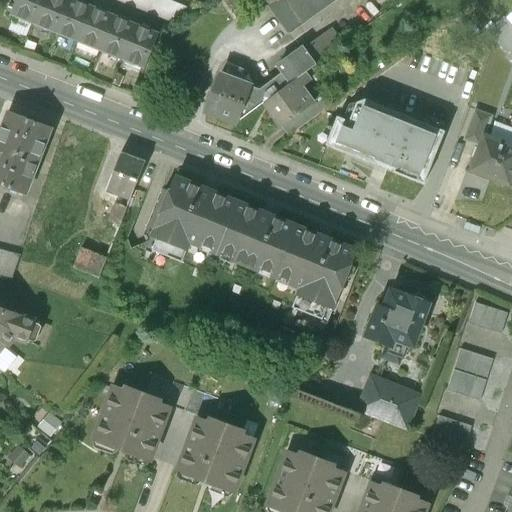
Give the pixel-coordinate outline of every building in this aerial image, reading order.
[(17,0),(12,15),(34,24),(43,0),(17,0)] [(68,0),(43,0),(34,24),(56,33),(68,0)] [(91,8),(72,0),(68,0),(56,33),(78,42),(91,8)] [(160,0),(108,0),(167,23),(184,9),(160,0)] [(263,0),(290,36),(338,0),(337,0),(263,0)] [(113,17),(91,8),(78,42),(100,51),(113,17)] [(135,26),(113,17),(100,51),(122,60),(135,26)] [(506,55),(511,49),(511,28),(504,19),(487,34),(506,55)] [(157,35),(135,26),(122,60),(144,68),(157,35)] [(330,29),(304,48),(317,65),(343,46),(330,29)] [(304,74),(317,65),(304,48),(278,68),(283,74),(291,85),(304,74)] [(220,74),(205,114),(235,125),(250,85),(220,74)] [(283,74),(262,89),(250,85),(235,125),(265,103),(291,85),(283,74)] [(291,85),(265,103),(281,124),(315,99),(304,85),(310,81),(304,74),(291,85)] [(326,91),(315,99),(281,124),(289,136),(334,102),(326,91)] [(337,118),(325,146),(381,168),(423,185),(444,132),(364,100),(356,104),(349,122),(337,118)] [(8,111),(0,132),(0,184),(25,195),(52,128),(8,111)] [(464,140),(479,146),(483,134),(490,116),(475,111),(464,140)] [(479,146),(470,171),(509,185),(511,177),(511,144),(483,134),(479,146)] [(122,151),(106,190),(129,198),(144,160),(122,151)] [(188,244),(216,255),(237,202),(176,177),(152,236),(157,238),(152,251),(181,263),(188,244)] [(115,201),(108,219),(120,223),(127,206),(115,201)] [(296,226),(237,202),(216,255),(275,279),(296,226)] [(356,250),(296,226),(275,279),(301,289),(293,308),(321,319),(326,307),(332,309),(356,250)] [(0,275),(14,279),(21,255),(0,249),(0,275)] [(377,303),(366,335),(386,343),(389,344),(392,336),(414,344),(430,302),(390,288),(384,306),(377,303)] [(475,304),(469,324),(502,335),(508,315),(475,304)] [(0,306),(0,340),(5,344),(7,346),(13,338),(26,343),(34,321),(0,306)] [(381,355),(399,361),(401,355),(387,350),(389,344),(386,343),(381,355)] [(460,351),(447,391),(480,402),(493,362),(460,351)] [(422,392),(371,372),(357,408),(408,428),(422,392)] [(144,401),(169,410),(194,419),(222,430),(230,407),(152,378),(144,401)] [(112,389),(93,441),(149,462),(169,410),(144,401),(112,389)] [(50,413),(39,426),(50,436),(61,422),(50,413)] [(438,418),(432,438),(465,448),(471,428),(438,418)] [(194,419),(175,472),(231,493),(251,440),(222,430),(194,419)] [(30,424),(23,433),(34,442),(41,434),(30,424)] [(319,464),(343,474),(369,483),(397,493),(405,471),(327,441),(319,464)] [(20,466),(30,454),(19,444),(9,456),(20,466)] [(287,453),(268,505),(287,511),(329,511),(343,474),(319,464),(287,453)] [(369,483),(358,511),(422,511),(426,504),(397,493),(369,483)]
